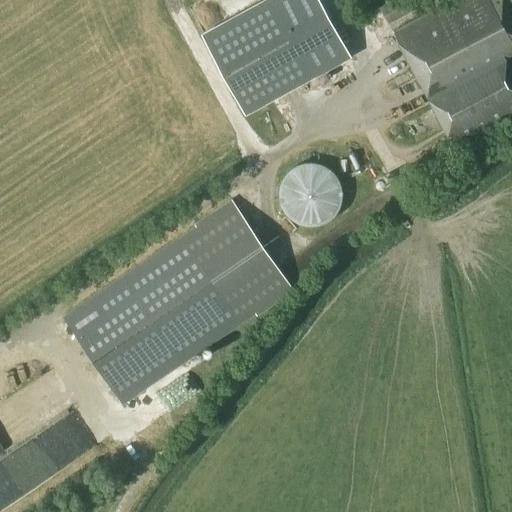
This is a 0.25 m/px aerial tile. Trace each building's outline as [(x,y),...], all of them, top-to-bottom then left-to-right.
[(306,0),(267,0),(196,42),(238,119),(340,60),(306,0)] [(388,0),(378,5),(387,22),(418,6),(414,0),(388,0)] [(511,0),(450,0),(394,31),(456,146),(511,115),(511,0)] [(340,203),(342,193),(340,184),(336,175),(329,168),(320,163),(310,162),(300,163),(291,168),(284,175),(280,184),(278,193),(280,203),(284,212),(291,219),(300,224),(310,225),(320,224),(329,219),(336,212),(340,203)] [(195,226),(63,316),(121,402),(254,312),(257,316),(294,291),(231,198),(193,223),(195,226)] [(49,369),(0,403),(0,463),(4,461),(15,476),(36,461),(30,453),(41,446),(36,439),(78,409),(49,369)]
